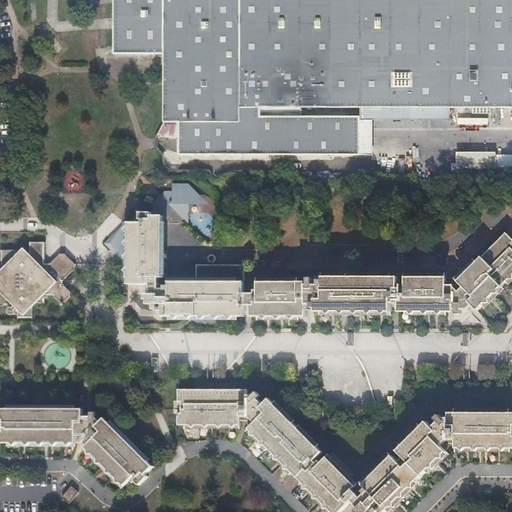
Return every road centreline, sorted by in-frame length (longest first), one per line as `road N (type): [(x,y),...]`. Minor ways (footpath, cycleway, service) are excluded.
road 1 (residential): [(0,462),(65,464),(125,501),(181,455),(218,445),(237,450),(302,511)]
road 2 (residential): [(511,224),(498,218),(424,249),(219,252)]
